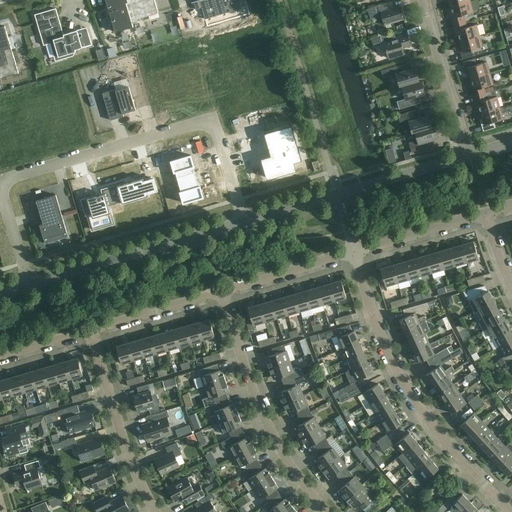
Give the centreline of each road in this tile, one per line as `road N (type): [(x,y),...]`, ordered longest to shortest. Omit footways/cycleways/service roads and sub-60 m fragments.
road 1 (unclassified): [(30,285),(0,182),(211,121),(244,222)]
road 2 (residential): [(511,511),(424,414),(383,341),(354,253)]
road 3 (residential): [(328,511),(296,472),(248,375),(222,291)]
road 4 (residential): [(30,285),(244,222)]
road 5 (residential): [(156,511),(128,455),(90,330)]
road 6 (residential): [(467,156),(423,0)]
road 7 (residential): [(90,330),(222,291)]
road 8 (residential): [(222,291),(354,253)]
road 9 (residential): [(354,253),(484,214)]
road 10 (residential): [(339,196),(467,156)]
